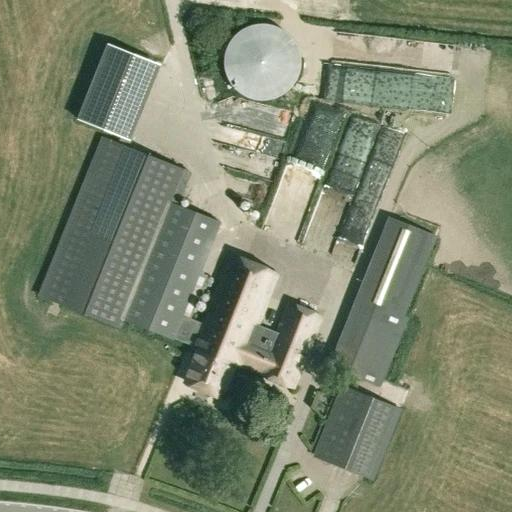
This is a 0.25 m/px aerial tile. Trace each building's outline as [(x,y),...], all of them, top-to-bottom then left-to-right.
[(227,75),(229,80),(232,84),(235,88),(238,91),(241,94),(245,96),(249,98),(253,99),(258,100),(263,100),(268,100),(273,99),(278,97),(283,95),(287,92),(291,88),(294,84),(297,80),(299,75),(300,71),(301,66),(301,62),(301,58),(301,54),(299,49),(297,45),(295,40),(291,36),(288,32),(283,29),(278,27),(273,25),(268,24),(263,24),(258,24),(253,25),(249,26),(245,28),(242,30),(238,33),(235,36),(232,40),(229,44),(227,49),(225,54),(225,59),(225,65),(225,70),(227,75)] [(161,66),(108,45),(78,119),(131,140),(161,66)] [(152,195),(169,202),(183,169),(104,137),(40,294),(119,326),(123,317),(106,311),(152,195)] [(219,222),(169,202),(152,195),(106,311),(123,317),(172,338),(173,337),(176,338),(185,316),(182,314),(219,222)] [(436,236),(388,217),(330,362),(382,383),(408,319),(403,317),(436,236)] [(204,324),(195,347),(198,348),(186,381),(223,397),(235,366),(295,388),(321,319),(288,305),(275,340),(257,334),(278,275),(230,257),(228,256),(201,322),(204,324)] [(192,346),(195,347),(204,324),(201,322),(185,316),(176,338),(192,345),(192,346)] [(343,388),(316,457),(372,479),(400,410),(343,388)]
